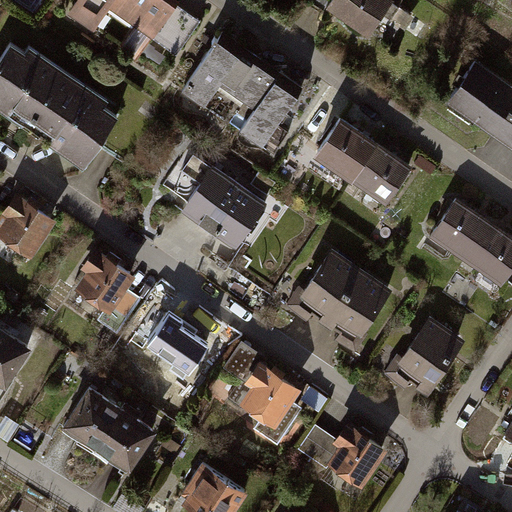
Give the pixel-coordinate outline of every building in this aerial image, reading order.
[(187,6),(177,0),(89,0),(79,17),(110,37),(125,15),(165,41),(187,6)] [(398,4),(392,0),(336,0),(330,9),(373,39),(398,4)] [(241,52),(220,38),(182,93),(205,109),(221,86),(258,111),(242,133),(265,149),(303,94),(279,78),(241,52)] [(127,118),(19,44),(0,71),(0,109),(90,172),(127,118)] [(511,88),(475,63),(449,101),(511,142),(511,88)] [(310,156),(350,184),(375,148),(335,120),(310,156)] [(410,172),(375,148),(350,184),(385,208),(410,172)] [(237,248),(269,202),(216,166),(184,212),(237,248)] [(61,226),(26,200),(0,234),(0,242),(31,265),(61,226)] [(430,240),(467,265),(493,227),(456,202),(430,240)] [(511,275),(511,239),(493,227),(467,265),(503,289),(511,275)] [(334,317),(363,271),(329,249),(300,295),(334,317)] [(138,273),(100,250),(77,287),(114,310),(138,273)] [(394,291),(363,271),(334,317),(365,337),(394,291)] [(208,342),(167,315),(149,341),(190,369),(208,342)] [(464,342),(428,319),(397,368),(433,391),(464,342)] [(31,348),(0,328),(0,389),(4,392),(31,348)] [(295,386),(261,364),(251,380),(244,376),(230,398),(242,406),(245,400),(265,413),(259,422),(280,436),(300,405),(288,397),(295,386)] [(92,459),(121,415),(86,392),(57,436),(92,459)] [(152,435),(121,415),(92,459),(123,479),(152,435)] [(383,446),(349,424),(339,439),(317,424),(301,448),(328,466),(333,459),(361,478),(383,446)] [(233,511),(245,495),(209,471),(181,511),(233,511)]
